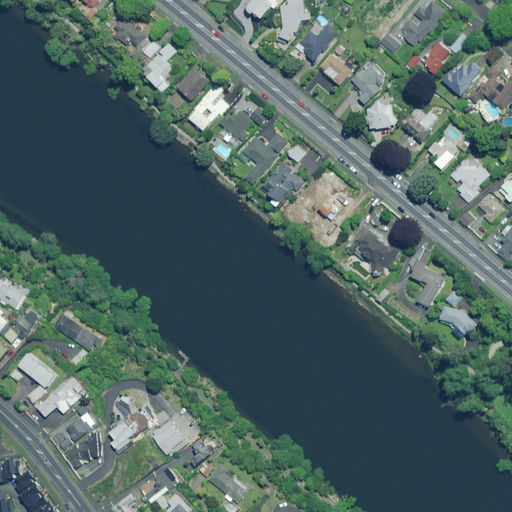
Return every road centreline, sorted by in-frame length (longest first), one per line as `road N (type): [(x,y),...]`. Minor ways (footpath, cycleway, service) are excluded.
road 1 (tertiary): [(511,288),(168,0)]
road 2 (unknown): [(66,490),(105,460),(108,383),(136,376),(162,398)]
road 3 (secondary): [(0,411),(82,511)]
